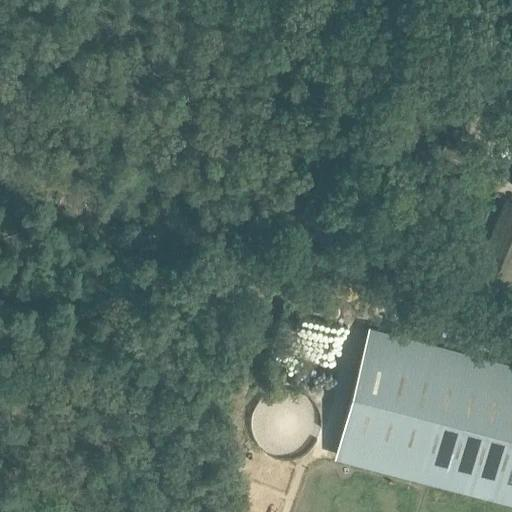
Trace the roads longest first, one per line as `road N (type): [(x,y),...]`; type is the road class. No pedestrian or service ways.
road 1 (track): [(156,511),(239,260),(262,234),(282,173)]
road 2 (track): [(282,173),(0,294)]
road 3 (track): [(373,0),(315,147),(282,173)]
